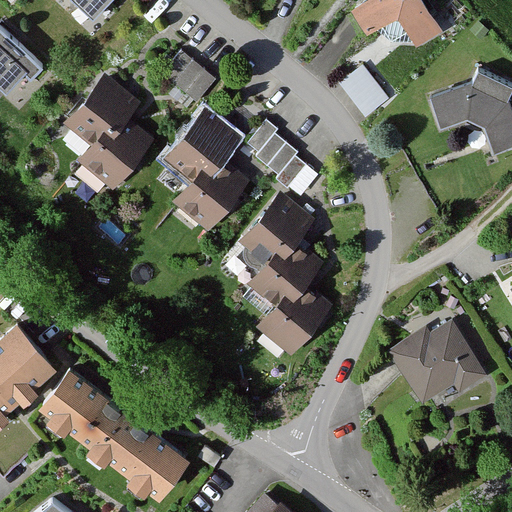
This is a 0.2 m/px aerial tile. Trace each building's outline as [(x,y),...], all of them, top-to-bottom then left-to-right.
[(119,0),(78,0),(101,20),(119,0)] [(429,0),(378,0),(357,12),(372,38),(407,19),(422,47),(448,32),(429,0)] [(0,76),(17,91),(33,73),(40,79),(49,68),(5,30),(0,35),(0,76)] [(215,79),(180,50),(161,73),(196,101),(215,79)] [(366,111),(390,93),(364,58),(340,75),(366,111)] [(478,117),(495,126),(504,152),(511,149),(511,81),(478,69),(472,85),(438,99),(449,129),(478,117)] [(144,106),(103,75),(66,126),(93,146),(80,165),(117,193),(156,141),(132,122),(144,106)] [(243,143),(202,113),(164,163),(192,184),(178,202),(216,230),(255,178),(230,160),(243,143)] [(277,129),(266,120),(248,142),(260,151),(256,156),(279,175),(276,178),(287,187),(306,164),(295,155),(298,152),(274,133),(277,129)] [(303,245),(320,222),(281,193),(243,244),(270,264),(253,285),(279,304),(262,326),(301,355),(338,306),(315,289),(332,266),(303,245)] [(396,348),(433,405),(464,384),(471,395),(498,378),(460,319),(437,334),(431,325),(396,348)] [(0,419),(53,366),(8,322),(0,330),(0,419)] [(135,413),(72,368),(42,411),(98,450),(169,500),(199,457),(135,413)] [(261,486),(248,511),(265,511),(275,492),(261,486)] [(76,511),(58,500),(41,511),(76,511)]
